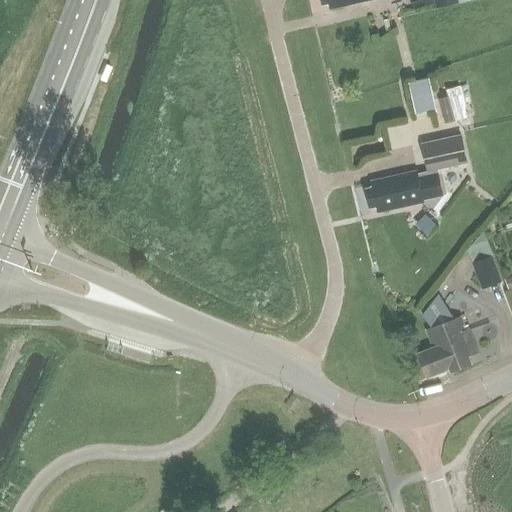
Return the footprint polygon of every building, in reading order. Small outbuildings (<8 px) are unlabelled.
[(376,0),(321,0),(323,6),(328,5),(330,11),(377,0),(376,0)] [(435,8),(457,3),(456,0),(408,0),(411,10),(434,5),(435,8)] [(410,84),(416,113),(435,109),(429,80),(410,84)] [(459,118),(476,116),(471,83),(455,86),(459,118)] [(438,104),(436,105),(437,112),(440,111),(444,125),(453,123),(447,97),(437,100),(438,104)] [(385,124),(387,130),(354,139),(361,164),(405,152),(396,121),(385,124)] [(424,204),(423,201),(444,196),(438,171),(469,164),(462,137),(422,147),(428,175),(418,177),(417,173),(370,183),(372,190),(366,192),(370,209),(376,208),(377,214),(424,204)] [(467,252),(482,291),(502,283),(492,258),(493,258),(484,232),(467,252)] [(468,358),(479,354),(470,330),(465,332),(460,318),(426,331),(433,350),(418,356),(427,379),(449,370),(450,373),(471,365),(468,358)]
